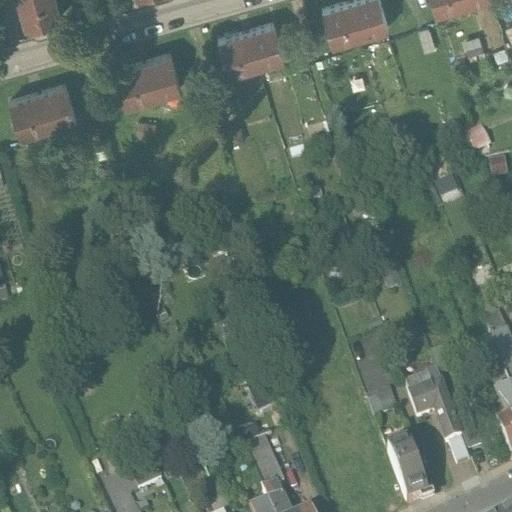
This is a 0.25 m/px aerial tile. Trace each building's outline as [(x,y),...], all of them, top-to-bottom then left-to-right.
[(53,0),(15,0),(23,26),(58,16),(53,0)] [(378,0),(346,0),(322,7),(332,42),(386,26),(378,0)] [(432,0),(436,11),(474,0),(432,0)] [(271,22),(217,38),(228,73),(282,57),(271,22)] [(170,53),(115,69),(125,104),(180,87),(170,53)] [(65,84),(10,100),(21,135),(75,119),(65,84)] [(486,126),(470,133),(479,152),(494,145),(486,126)] [(511,348),(497,310),(483,316),(490,334),(504,371),(511,367),(511,348)] [(511,391),(504,371),(490,334),(487,335),(488,337),(477,341),(506,416),(511,420),(511,421),(507,423),(506,422),(503,424),(495,427),(510,461),(511,460),(511,391)] [(457,353),(447,357),(451,367),(461,363),(457,353)] [(435,369),(403,380),(416,418),(433,412),(446,443),(448,442),(460,438),(435,369)] [(264,374),(244,383),(258,415),(277,406),(264,374)] [(387,387),(366,395),(373,416),(395,408),(387,387)] [(499,416),(492,420),(495,427),(503,424),(499,416)] [(472,423),(458,428),(466,450),(480,445),(481,432),(472,423)] [(283,482),(262,435),(241,445),(257,481),(261,489),(276,484),(283,482)] [(460,438),(448,442),(456,464),(468,460),(460,438)] [(412,444),(387,453),(406,505),(431,495),(412,444)] [(150,458),(128,468),(133,479),(155,469),(150,458)] [(155,469),(133,479),(138,490),(160,480),(155,469)] [(261,489),(257,481),(253,482),(255,486),(248,489),(258,511),(271,511),(267,503),(261,489)] [(276,484),(261,489),(267,503),(281,496),(276,484)] [(76,486),(56,495),(59,502),(79,492),(76,486)] [(146,489),(139,492),(141,497),(149,494),(146,489)] [(281,496),(267,503),(271,511),(281,511),(287,509),(281,496)]
